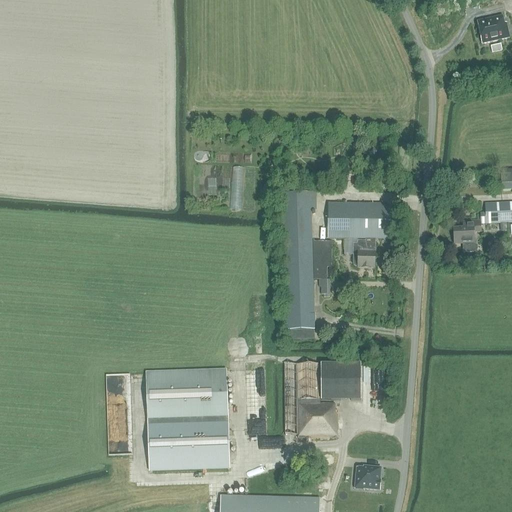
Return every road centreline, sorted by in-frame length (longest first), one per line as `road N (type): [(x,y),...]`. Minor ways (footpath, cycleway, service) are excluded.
road 1 (unclassified): [(394,511),(432,108),(425,56),(399,0)]
road 2 (track): [(344,442),(305,447),(216,485)]
